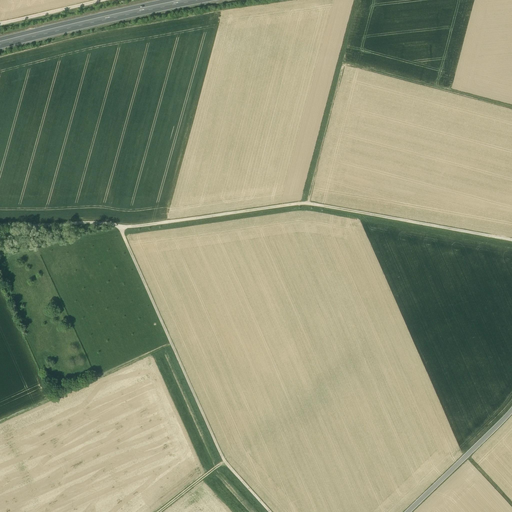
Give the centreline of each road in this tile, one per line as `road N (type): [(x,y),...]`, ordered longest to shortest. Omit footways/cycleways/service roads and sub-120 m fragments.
road 1 (track): [(511,504),(371,349),(160,511)]
road 2 (track): [(511,240),(306,204),(119,226)]
road 3 (track): [(269,511),(224,461),(119,226)]
road 4 (trunk): [(186,0),(0,43)]
road 5 (track): [(0,421),(169,344)]
road 6 (track): [(343,64),(511,109)]
road 7 (track): [(359,0),(324,140)]
road 8 (unclassified): [(409,511),(511,413)]
